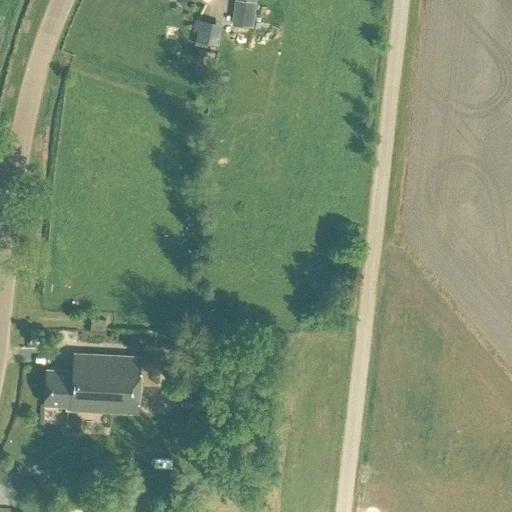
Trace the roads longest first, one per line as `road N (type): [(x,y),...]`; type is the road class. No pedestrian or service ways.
road 1 (unknown): [(343,511),(404,0)]
road 2 (tertiary): [(11,180),(43,44),(63,0)]
road 3 (tertiary): [(0,338),(11,180)]
